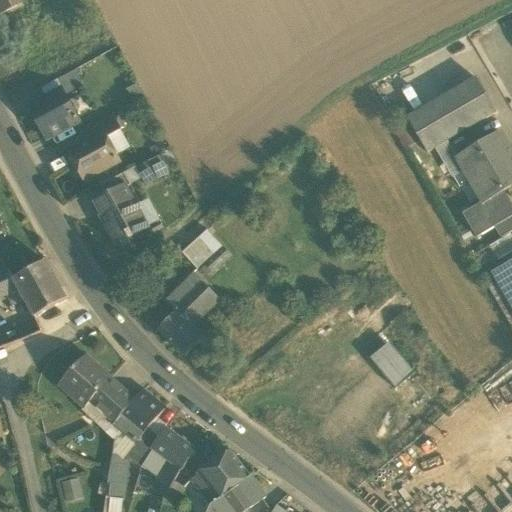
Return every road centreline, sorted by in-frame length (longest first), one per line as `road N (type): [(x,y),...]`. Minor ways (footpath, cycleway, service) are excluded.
road 1 (track): [(98,299),(364,79),(511,3)]
road 2 (tertiary): [(339,511),(173,382),(114,319)]
road 3 (tertiary): [(114,319),(0,131)]
road 4 (residential): [(49,511),(18,360)]
